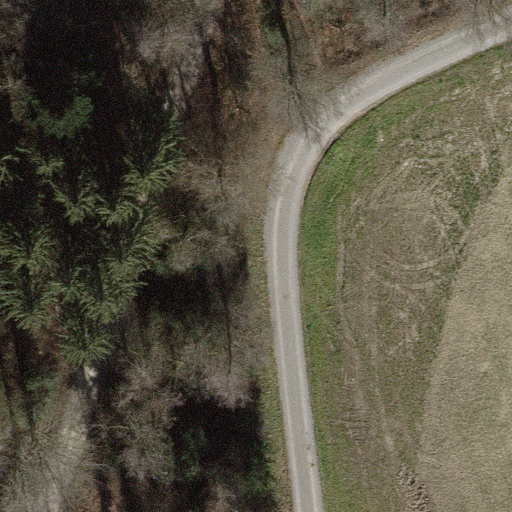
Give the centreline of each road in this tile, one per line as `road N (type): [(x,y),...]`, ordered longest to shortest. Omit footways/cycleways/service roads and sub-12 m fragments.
road 1 (track): [(511,34),(318,136),(274,193),(315,511)]
road 2 (track): [(48,511),(207,0)]
